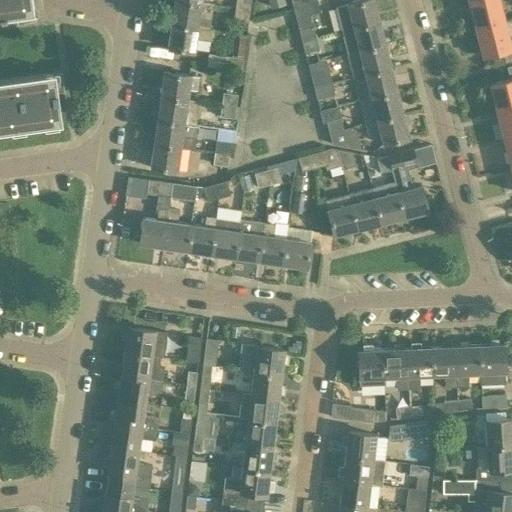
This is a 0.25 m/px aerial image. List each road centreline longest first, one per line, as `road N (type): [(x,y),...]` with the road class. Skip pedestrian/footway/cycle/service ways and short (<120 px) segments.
road 1 (residential): [(488,295),(414,0)]
road 2 (residential): [(91,279),(129,0)]
road 3 (residential): [(324,313),(91,279)]
road 4 (residential): [(57,511),(91,279)]
road 5 (residential): [(324,313),(299,511)]
road 6 (residential): [(488,295),(348,301),(324,313)]
